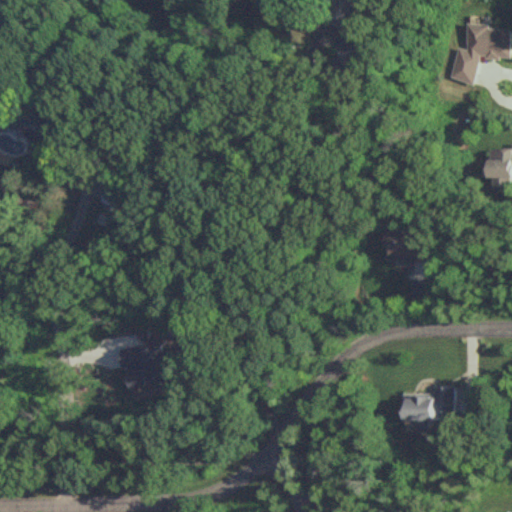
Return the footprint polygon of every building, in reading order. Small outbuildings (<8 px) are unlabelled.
[(357,0),(335,0),(329,23),(349,29),(357,0)] [(456,48),(454,81),(478,82),(479,57),(511,59),(511,26),(472,25),(470,49),(456,48)] [(340,75),(366,71),(363,54),(337,58),(340,75)] [(14,129),(27,130),(27,139),(66,139),(66,114),(14,114),(14,129)] [(511,146),(490,147),(490,187),(510,187),(510,177),(511,176),(511,146)] [(118,212),(124,200),(108,192),(101,204),(118,212)] [(420,231),(389,231),(389,261),(434,261),(434,244),(420,244),(420,231)] [(436,395),(408,395),(408,421),(423,421),(423,428),(431,428),(431,421),(442,421),(442,413),(455,413),(455,386),(436,386),(436,395)] [(511,511),(511,480),(485,479),(483,511),(511,511)]
